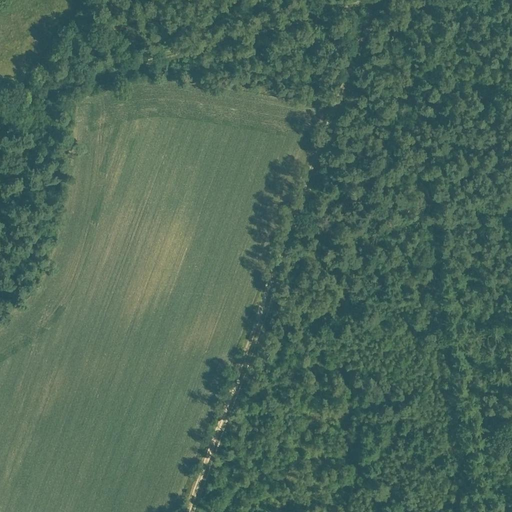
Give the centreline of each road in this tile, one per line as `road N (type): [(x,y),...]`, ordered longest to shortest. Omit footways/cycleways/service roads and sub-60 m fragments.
road 1 (track): [(189,511),(297,195),(378,0)]
road 2 (track): [(0,102),(349,0)]
